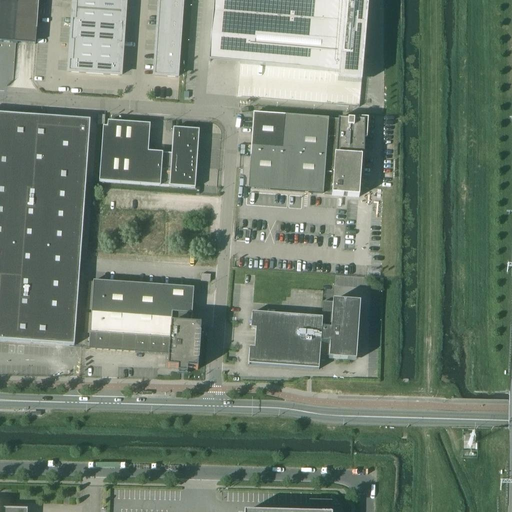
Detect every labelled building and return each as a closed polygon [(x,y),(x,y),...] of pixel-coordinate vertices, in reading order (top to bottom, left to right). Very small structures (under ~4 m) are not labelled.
[(0,0),(0,42),(11,43),(15,44),(21,44),(35,45),(38,0),(0,0)] [(120,75),(121,62),(120,62),(120,63),(118,63),(119,44),(121,44),(121,45),(122,45),(124,21),(123,21),(123,22),(121,21),(122,3),(124,3),(125,4),(125,0),(76,0),(75,18),(73,18),(73,17),(72,17),(70,41),(71,41),(71,40),(73,41),(72,59),(70,59),(69,58),(68,71),(120,75)] [(159,0),(154,76),(176,78),(181,0),(159,0)] [(213,0),(208,62),(209,62),(210,62),(212,38),(241,41),(239,64),(338,73),(337,83),(361,85),(361,75),(367,0),(213,0)] [(0,341),(74,347),(88,146),(90,121),(0,114),(0,341)] [(249,168),(248,189),(331,195),(331,196),(358,198),(359,197),(358,197),(358,188),(363,188),(364,122),(338,120),(333,120),(284,116),(253,114),(249,168)] [(148,152),(150,125),(107,122),(107,128),(102,128),(99,182),(195,189),(199,131),(173,129),(171,154),(148,152)] [(100,189),(99,208),(100,208),(99,208),(100,207),(106,208),(106,209),(112,209),(112,208),(118,209),(119,209),(126,209),(126,210),(132,210),(138,210),(138,211),(139,211),(139,210),(146,211),(152,212),(152,211),(158,211),(158,212),(159,212),(168,212),(168,213),(174,213),(182,213),(182,214),(207,215),(208,197),(100,189)] [(97,240),(95,259),(204,266),(204,256),(205,247),(204,247),(194,247),(191,246),(180,246),(172,246),(172,245),(165,245),(157,245),(157,244),(156,244),(156,245),(150,244),(143,243),(143,244),(137,243),(136,243),(130,243),(130,242),(123,242),(117,242),(117,241),(116,241),(116,242),(110,242),(110,241),(103,240),(103,241),(104,241),(97,241),(97,240)] [(192,305),(193,289),(93,282),(88,349),(86,348),(85,349),(168,355),(167,368),(177,369),(177,375),(186,375),(187,370),(197,371),(200,326),(191,325),(192,305)] [(323,302),(321,319),(252,313),(250,329),(255,330),(254,349),(249,348),(248,365),(318,370),(319,356),(328,357),(328,360),(355,362),(359,304),(332,301),(332,303),(323,302)] [(331,511),(331,510),(331,502),(308,501),(308,509),(308,511),(331,511)]
